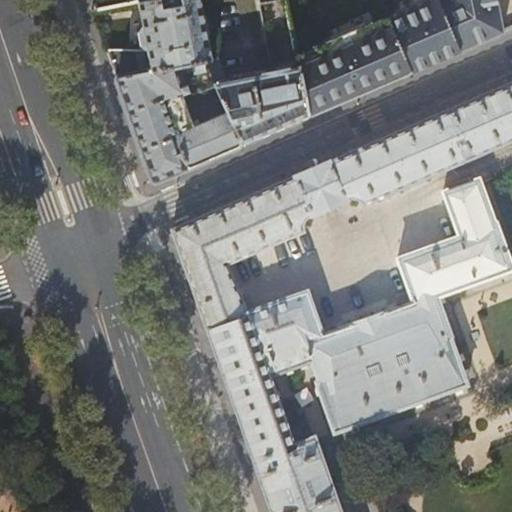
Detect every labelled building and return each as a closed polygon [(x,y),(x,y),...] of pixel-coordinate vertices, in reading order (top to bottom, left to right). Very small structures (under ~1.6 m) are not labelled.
[(204,61),(212,60),(200,0),(147,0),(138,2),(143,22),(136,24),(141,49),(106,50),(116,79),(204,61)] [(217,58),(212,60),(204,61),(216,87),(227,112),(241,146),(282,128),(309,116),(297,57),(287,1),(286,0),(257,0),(271,72),(221,82),(217,58)] [(411,72),(503,32),(497,0),(427,0),(372,25),(371,22),(313,47),(314,50),(297,57),(309,116),(371,89),(411,72)] [(193,127),(182,96),(216,87),(204,61),(116,79),(152,181),(155,182),(211,158),(241,146),(227,112),(193,127)] [(511,511),(511,81),(504,86),(347,153),(315,167),(172,229),(179,250),(271,511),(511,511)]
